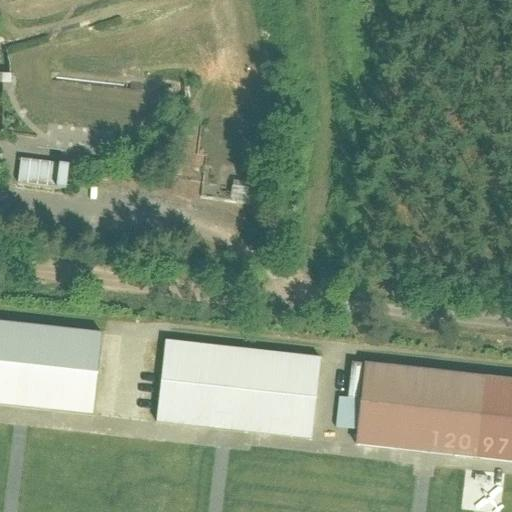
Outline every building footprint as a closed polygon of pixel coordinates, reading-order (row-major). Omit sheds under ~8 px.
[(124,75),(41,66),(40,80),(122,89),(124,75)] [(159,90),(160,79),(150,78),(148,88),(159,90)] [(52,151),(5,144),(2,169),(48,176),(52,151)] [(238,186),(239,174),(217,172),(216,184),(238,186)] [(99,331),(0,320),(0,403),(89,413),(99,331)] [(310,440),(319,356),(164,337),(154,423),(310,440)] [(511,461),(511,375),(362,358),(353,444),(511,461)]
